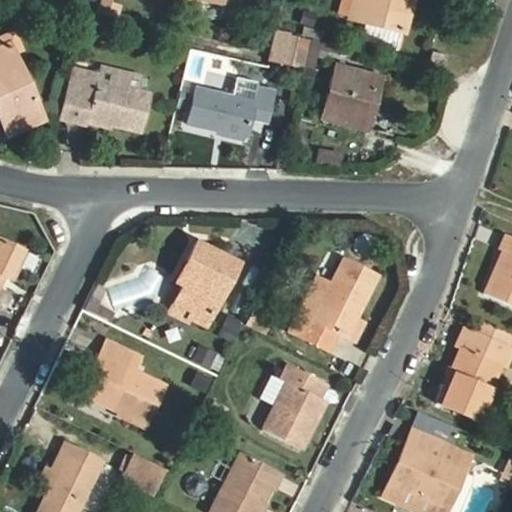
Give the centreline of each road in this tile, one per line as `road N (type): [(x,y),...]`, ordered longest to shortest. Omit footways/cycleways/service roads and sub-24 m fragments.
road 1 (residential): [(467,197),(111,191)]
road 2 (residential): [(324,511),(438,283),(467,197)]
road 3 (residential): [(0,419),(111,191)]
road 4 (residential): [(467,197),(511,59)]
